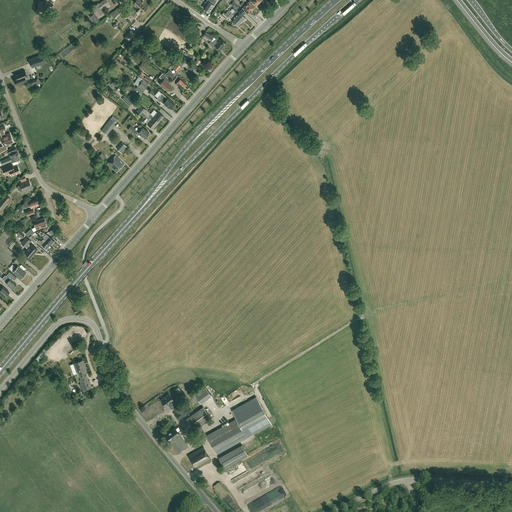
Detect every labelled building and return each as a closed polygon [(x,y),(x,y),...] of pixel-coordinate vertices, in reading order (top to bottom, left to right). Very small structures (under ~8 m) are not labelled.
[(50,6),(51,0),(43,0),(43,1),(39,0),(38,0),(37,7),(37,9),(40,10),(41,9),(44,10),(46,5),(50,6)] [(102,8),(109,3),(107,0),(104,0),(99,4),(98,3),(94,6),(101,15),(105,11),(102,8)] [(142,14),(148,7),(140,0),(136,0),(132,5),(137,9),(135,11),(139,14),(140,12),(142,14)] [(209,12),(217,0),(216,0),(206,0),(207,0),(208,1),(204,8),(209,12)] [(248,13),(252,10),(241,0),(237,0),(239,2),(242,4),(241,6),(243,7),(248,13)] [(241,0),(252,10),(255,6),(249,1),(248,2),(245,0),(241,0)] [(242,22),(245,17),(237,9),(239,7),(233,1),(231,4),(234,7),(233,9),(235,11),(233,13),(242,22)] [(120,12),(117,9),(111,15),(114,18),(120,12)] [(126,18),(131,12),(128,9),(123,15),(126,18)] [(242,22),(233,13),(229,10),(225,14),(223,12),(221,14),(226,19),(228,16),(232,19),(231,20),(238,26),(242,22)] [(95,23),(100,20),(94,13),(90,16),(95,23)] [(121,14),(116,19),(127,29),(131,24),(121,14)] [(129,42),(136,34),(131,29),(124,37),(129,42)] [(220,50),(226,44),(220,38),(217,42),(215,39),(216,38),(206,32),(205,32),(203,36),(211,41),(209,43),(213,47),(214,46),(218,49),(219,48),(220,50)] [(182,57),(190,62),(192,59),(194,56),(186,51),(184,54),(182,57)] [(29,59),(32,67),(45,62),(42,54),(29,59)] [(15,74),(16,77),(14,78),(16,85),(27,81),(25,77),(27,76),(25,70),(19,72),(15,74)] [(181,78),(181,77),(179,75),(177,74),(176,76),(173,74),(169,70),(166,74),(171,78),(174,81),(175,80),(177,82),(176,83),(182,88),(187,83),(181,78)] [(166,90),(171,85),(169,83),(172,80),(162,73),(159,77),(163,80),(160,84),(166,90)] [(143,79),(139,76),(134,83),(138,86),(144,90),(149,82),(143,78),(143,79)] [(173,106),(175,103),(168,98),(162,93),(156,99),(160,102),(161,101),(163,103),(164,103),(170,108),(171,108),(172,108),(173,106)] [(131,106),(133,103),(125,96),(123,99),(131,106)] [(154,116),(141,106),(139,109),(145,114),(154,121),(155,121),(158,123),(164,116),(158,111),(154,116)] [(154,121),(145,114),(139,109),(137,111),(144,117),(145,116),(148,119),(145,122),(147,123),(153,128),(158,123),(155,121),(154,121)] [(107,135),(117,122),(111,118),(108,121),(102,130),(107,135)] [(143,127),(139,124),(137,127),(141,129),(138,132),(145,138),(149,133),(143,127)] [(134,134),(137,131),(131,126),(128,129),(134,134)] [(0,138),(2,138),(4,145),(13,141),(10,133),(5,136),(3,132),(0,133),(0,138)] [(116,148),(119,150),(122,153),(128,147),(124,144),(122,142),(116,148)] [(11,157),(0,161),(0,165),(12,161),(20,158),(17,152),(10,155),(11,157)] [(116,172),(124,164),(115,155),(107,164),(116,172)] [(12,163),(7,165),(2,167),(5,174),(10,172),(12,176),(21,172),(17,165),(13,166),(12,163)] [(23,191),(32,188),(29,179),(20,183),(21,185),(19,186),(18,187),(19,190),(20,190),(22,189),(23,191)] [(0,209),(0,210),(10,198),(6,195),(0,202),(0,209)] [(39,202),(38,202),(37,199),(30,202),(29,200),(26,202),(23,205),(24,208),(31,205),(32,208),(39,205),(39,204),(39,203),(39,202)] [(44,219),(44,218),(37,221),(37,222),(34,223),(37,229),(43,227),(44,228),(47,227),(47,226),(45,219),(44,219)] [(22,238),(25,234),(20,229),(16,233),(22,238)] [(29,237),(34,232),(30,229),(26,233),(29,237)] [(51,245),(54,241),(46,233),(44,231),(44,229),(37,232),(44,238),(43,239),(51,245)] [(30,246),(28,244),(31,241),(27,237),(21,243),(28,249),(25,252),(31,258),(38,250),(32,244),(30,246)] [(51,245),(43,239),(41,241),(40,240),(37,242),(42,247),(43,246),(47,249),(51,245)] [(21,279),(26,273),(18,266),(13,272),(21,279)] [(10,279),(5,275),(2,279),(7,283),(6,284),(12,289),(16,284),(10,279)] [(0,293),(5,298),(9,292),(3,287),(2,289),(0,287),(0,293)] [(88,377),(81,360),(73,364),(77,372),(78,372),(82,379),(80,380),(82,383),(79,384),(81,390),(91,387),(87,377),(88,377)] [(202,402),(214,395),(211,390),(199,397),(202,402)] [(176,404),(174,400),(169,394),(161,400),(163,402),(162,403),(163,405),(165,405),(166,406),(168,404),(171,408),(176,404)] [(206,435),(216,454),(246,437),(272,424),(256,396),(232,410),(236,418),(230,422),(206,435)] [(178,419),(192,410),(187,404),(181,409),(179,406),(174,409),(176,412),(174,413),(178,419)] [(194,429),(210,417),(203,407),(187,419),(194,429)] [(188,446),(176,428),(165,436),(168,441),(169,441),(177,453),(188,446)] [(225,468),(248,455),(242,445),(219,457),(225,468)] [(195,467),(210,458),(203,447),(188,455),(195,467)] [(267,468),(252,477),(254,482),(260,478),(258,475),(265,471),(266,474),(269,472),(267,468)] [(272,480),(244,494),(247,499),(275,485),(272,480)]
